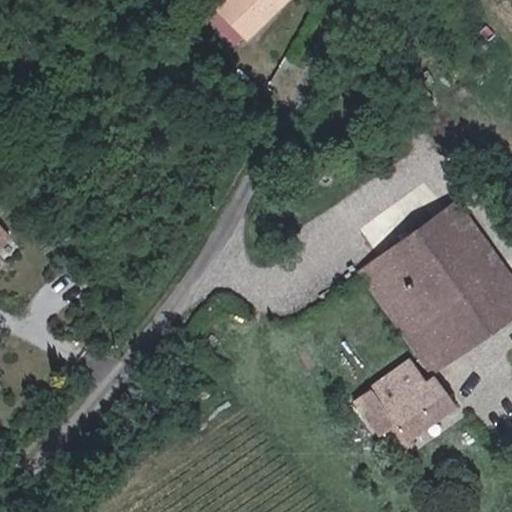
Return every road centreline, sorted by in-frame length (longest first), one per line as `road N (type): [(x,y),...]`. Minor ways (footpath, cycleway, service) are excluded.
road 1 (unclassified): [(354,0),(183,291),(56,454),(0,502)]
road 2 (unknown): [(195,271),(237,283),(292,232),(400,156),(444,167),(491,213)]
